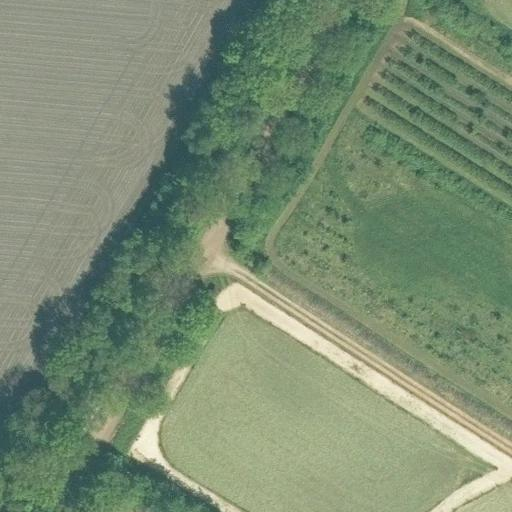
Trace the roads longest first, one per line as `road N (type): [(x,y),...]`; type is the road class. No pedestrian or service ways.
road 1 (track): [(54,511),(344,0)]
road 2 (track): [(192,236),(511,445)]
